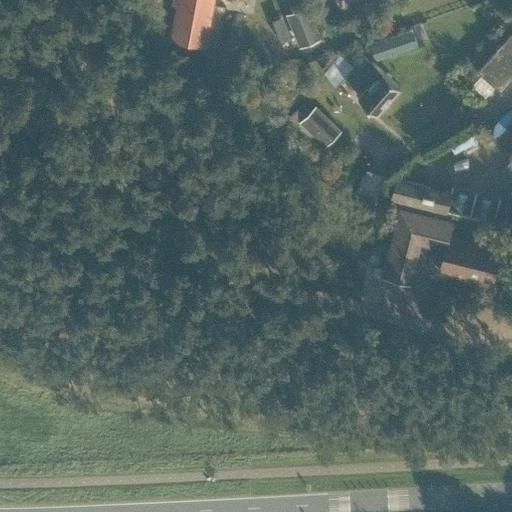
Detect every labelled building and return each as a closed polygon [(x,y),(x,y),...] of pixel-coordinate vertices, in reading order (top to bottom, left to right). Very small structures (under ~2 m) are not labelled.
[(178,4),(172,39),(204,45),(211,8),(206,8),(207,3),(192,0),(172,0),(172,3),(178,4)] [(307,4),(289,12),(298,34),(316,27),(307,4)] [(511,29),(477,69),(498,87),(511,71),(511,29)] [(400,86),(370,60),(362,53),(353,64),(371,80),(358,96),(377,112),(400,86)] [(315,104),(309,110),(302,103),(286,119),(308,141),(313,135),(325,147),(342,129),(315,104)] [(444,210),(449,191),(396,177),(391,196),(444,210)] [(500,246),(450,234),(453,220),(400,207),(383,274),(407,280),(418,237),(446,244),(439,270),(490,283),(500,246)]
